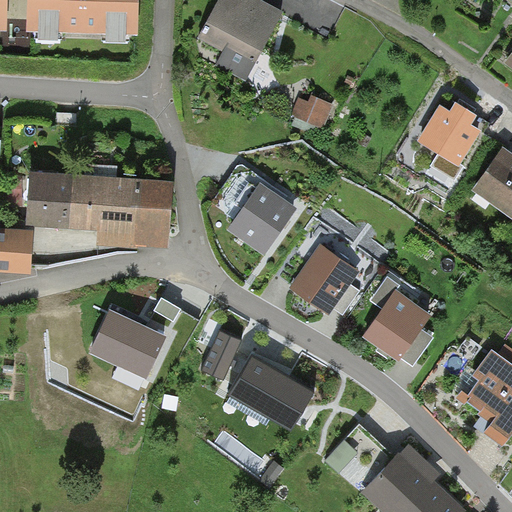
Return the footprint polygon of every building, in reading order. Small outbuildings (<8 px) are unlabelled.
[(0,0),(0,32),(7,33),(8,18),(8,0),(0,0)] [(27,0),(8,0),(8,18),(27,19),(27,0)] [(27,0),(27,19),(26,34),(138,37),(139,0),(27,0)] [(218,0),(199,37),(224,51),(215,66),(246,83),(283,13),(258,0),(218,0)] [(312,97),(310,102),(298,98),(290,118),(323,131),(333,104),(312,97)] [(468,127),(439,108),(418,141),(460,167),(481,134),(468,127)] [(511,153),(503,147),(472,192),(511,219),(511,153)] [(30,174),(26,227),(69,230),(72,177),(30,174)] [(140,182),(72,177),(69,230),(98,232),(97,247),(135,250),(135,247),(140,182)] [(173,185),(140,182),(135,247),(168,250),(173,185)] [(260,183),(227,232),(264,257),(298,209),(260,183)] [(33,233),(0,230),(0,272),(31,274),(33,233)] [(360,272),(321,245),(290,289),(329,317),(334,309),(350,285),(360,272)] [(371,298),(384,308),(397,290),(401,284),(388,275),(371,298)] [(360,292),(350,285),(334,309),(343,316),(360,292)] [(432,316),(397,290),(384,308),(363,337),(399,362),(402,358),(423,329),(432,316)] [(162,298),(155,309),(173,321),(181,309),(162,298)] [(166,335),(111,311),(93,352),(148,375),(166,335)] [(434,338),(423,329),(402,358),(414,366),(434,338)] [(219,330),(202,368),(224,378),(241,340),(219,330)] [(511,349),(506,345),(498,355),(492,351),(472,377),(479,382),(468,398),(471,400),(467,404),(479,413),(478,414),(485,420),(491,424),(484,433),(503,448),(511,436),(511,349)] [(285,374),(254,355),(232,394),(292,428),(314,390),(285,374)] [(362,495),(395,458),(359,426),(326,463),(362,495)] [(441,476),(409,445),(395,458),(362,495),(379,511),(465,511),(436,482),(441,476)]
